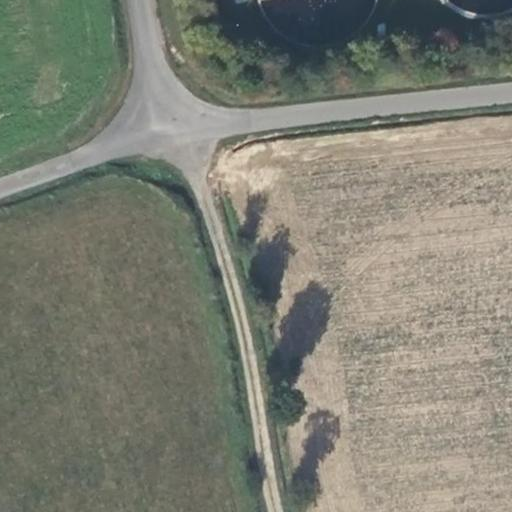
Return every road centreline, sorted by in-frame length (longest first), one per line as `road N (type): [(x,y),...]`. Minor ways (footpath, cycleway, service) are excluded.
road 1 (track): [(289,511),(233,278),(174,135)]
road 2 (unclassified): [(174,135),(511,93)]
road 3 (unclassified): [(0,189),(174,135)]
road 4 (unclassified): [(146,0),(174,135)]
